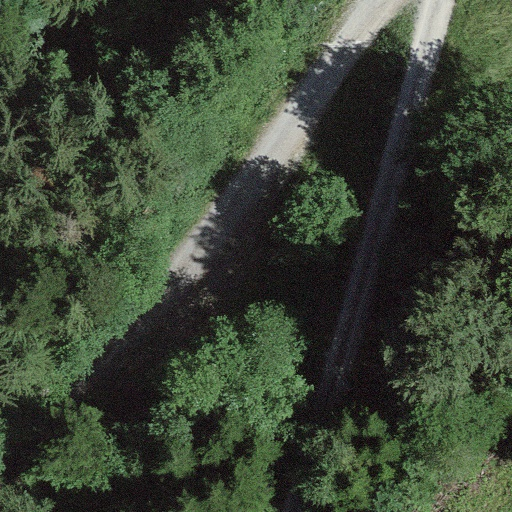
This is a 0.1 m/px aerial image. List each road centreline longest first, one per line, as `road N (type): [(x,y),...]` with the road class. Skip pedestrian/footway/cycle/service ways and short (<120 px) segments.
road 1 (track): [(389,0),(202,240),(0,434)]
road 2 (track): [(427,0),(278,511)]
